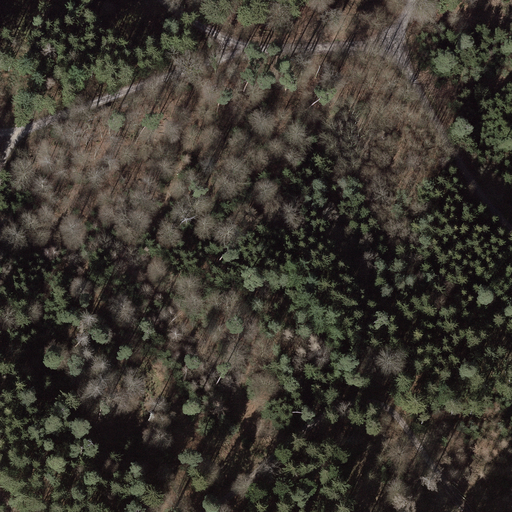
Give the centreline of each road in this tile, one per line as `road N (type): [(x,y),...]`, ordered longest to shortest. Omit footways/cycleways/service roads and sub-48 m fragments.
road 1 (track): [(468,511),(392,410),(365,402),(334,408),(210,511)]
road 2 (track): [(243,48),(23,132),(0,131)]
road 3 (track): [(511,226),(461,168),(388,32)]
road 4 (track): [(415,0),(395,28),(366,41),(243,48)]
